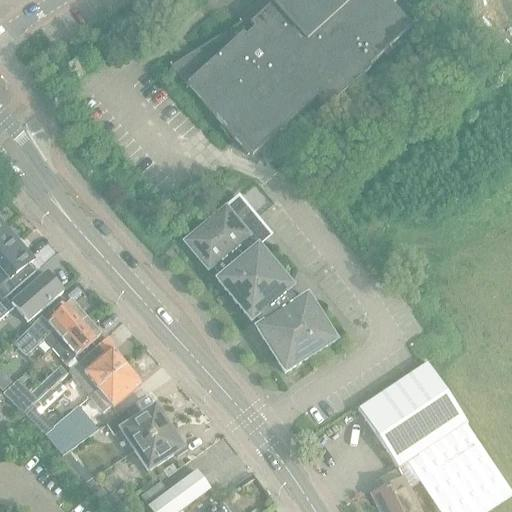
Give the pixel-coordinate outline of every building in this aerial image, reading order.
[(247,21),(171,69),(252,159),(252,158),(252,157),(272,138),(273,139),(274,139),(273,138),(294,119),(295,120),(296,119),(295,118),(316,100),(326,112),(327,111),(324,108),(345,89),(348,92),(355,86),(352,83),(367,70),(370,73),(370,72),(368,70),(384,56),(382,54),(387,49),(389,51),(390,50),(389,49),(410,31),(411,32),(412,31),(391,8),(397,3),(394,0),(279,0),(271,7),(277,13),(256,32),(255,31),(247,21)] [(225,210),(185,244),(208,271),(211,268),(221,279),(217,282),(251,323),(254,320),(260,328),(256,330),(284,375),(335,343),(307,298),(298,304),(288,292),(291,289),(258,249),(265,242),(260,235),(265,231),(250,213),(252,212),(246,204),(244,206),(238,199),(225,210)] [(29,266),(34,261),(0,221),(0,290),(3,288),(10,296),(36,273),(29,266)] [(31,322),(63,292),(48,276),(16,306),(31,322)] [(0,321),(14,309),(5,299),(0,303),(0,321)] [(44,341),(52,351),(87,321),(72,305),(51,323),(44,316),(14,344),(25,357),(44,341)] [(100,337),(87,321),(52,351),(66,367),(100,337)] [(74,380),(89,398),(126,368),(111,350),(74,380)] [(426,365),(357,411),(398,471),(405,466),(465,426),(466,425),(426,365)] [(141,386),(126,368),(89,398),(104,417),(141,386)] [(60,369),(48,380),(55,387),(67,376),(60,369)] [(36,391),(30,396),(36,403),(37,403),(55,387),(48,380),(36,391)] [(17,383),(3,396),(23,416),(36,403),(30,396),(17,383)] [(59,385),(34,409),(41,416),(66,392),(59,385)] [(121,432),(134,453),(169,430),(163,419),(166,418),(157,404),(146,411),(148,414),(142,418),(134,407),(107,427),(114,437),(121,432)] [(25,418),(44,438),(54,429),(41,416),(34,409),(25,418)] [(54,429),(44,438),(44,439),(63,460),(98,431),(78,409),(54,429)] [(465,426),(405,466),(418,484),(437,511),(488,511),(511,497),(465,426)] [(176,440),(169,430),(134,453),(148,474),(175,456),(177,459),(188,452),(179,438),(176,440)] [(168,478),(176,472),(172,466),(164,473),(168,478)] [(151,511),(183,511),(210,492),(196,473),(168,494),(161,484),(141,499),(151,511)] [(419,511),(404,480),(371,497),(378,511),(419,511)] [(107,496),(100,502),(109,511),(111,511),(122,504),(113,492),(107,496)]
